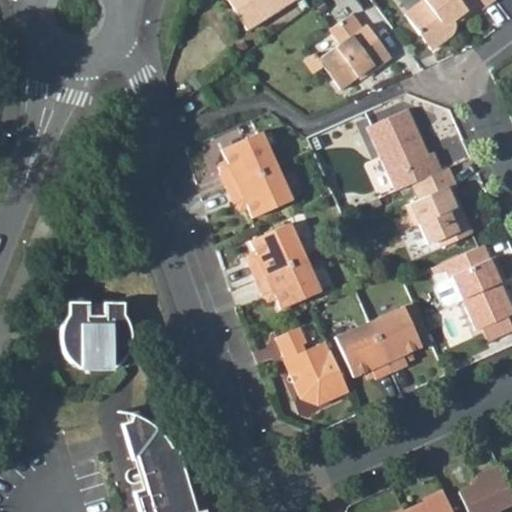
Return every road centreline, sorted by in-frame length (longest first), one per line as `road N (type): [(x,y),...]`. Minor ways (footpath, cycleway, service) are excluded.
road 1 (residential): [(268,500),(152,186),(151,125),(115,39)]
road 2 (residential): [(268,500),(511,388)]
road 3 (tertiary): [(0,241),(61,58)]
road 4 (residential): [(511,194),(467,77),(477,57),(511,32)]
